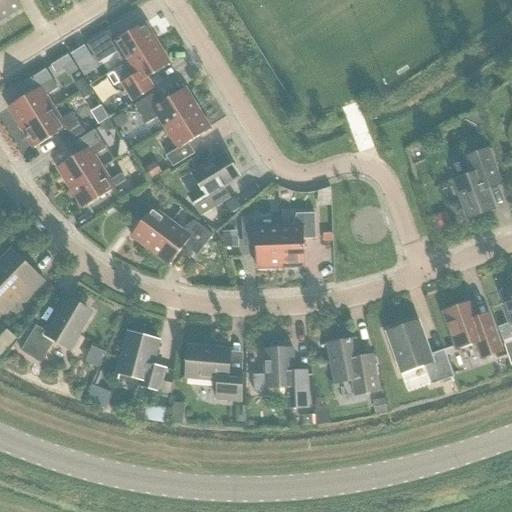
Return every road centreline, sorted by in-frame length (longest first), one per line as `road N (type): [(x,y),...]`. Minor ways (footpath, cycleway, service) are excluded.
road 1 (secondary): [(511,437),(391,473),(249,491),(99,472),(0,438)]
road 2 (residential): [(0,166),(45,226),(89,265),(164,298),(223,308),(298,306),(421,275)]
road 3 (residential): [(421,275),(383,178),(363,165),(306,176),(274,164),(173,0)]
road 4 (residential): [(0,64),(106,0)]
